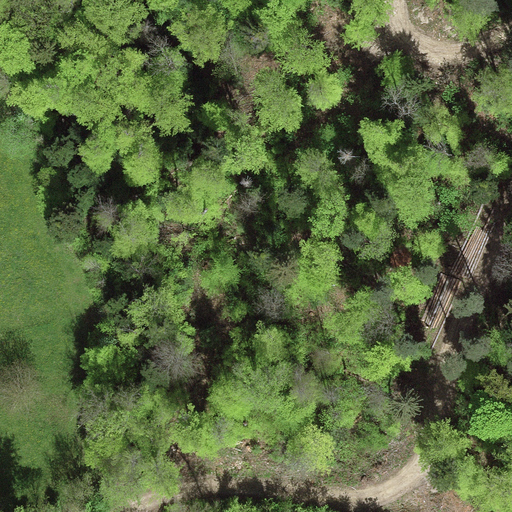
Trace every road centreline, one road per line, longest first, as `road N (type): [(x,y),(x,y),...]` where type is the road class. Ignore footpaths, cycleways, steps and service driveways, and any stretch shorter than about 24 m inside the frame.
road 1 (track): [(511,218),(420,465),(369,501),(214,485),(133,511)]
road 2 (track): [(511,30),(448,50),(411,45),(388,0)]
